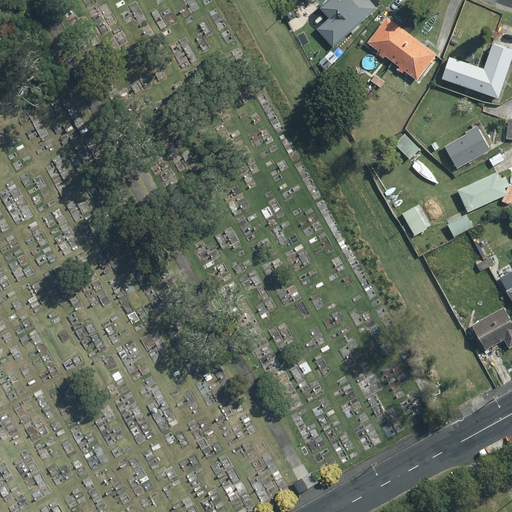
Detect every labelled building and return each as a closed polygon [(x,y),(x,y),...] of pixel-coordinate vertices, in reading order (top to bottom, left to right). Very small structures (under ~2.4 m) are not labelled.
[(322,29),(336,45),(379,7),(371,0),(333,0),(325,8),(334,18),(322,29)] [(394,60),(413,34),(390,16),(371,42),(394,60)] [(511,34),(500,30),(497,40),(511,45),(511,34)] [(413,34),(394,60),(402,66),(400,69),(404,72),(406,69),(419,79),(439,54),(413,34)] [(486,69),(450,57),(444,77),(501,96),(511,63),(511,49),(495,44),(486,69)] [(328,69),(340,57),(334,51),(322,62),(328,69)] [(372,79),(376,83),(380,77),(376,74),(372,79)] [(380,77),(376,83),(382,87),(386,82),(380,77)] [(469,135),(447,146),(458,167),(491,149),(478,126),(467,132),(469,135)] [(408,132),(397,142),(413,161),(425,152),(408,132)] [(494,165),(506,160),(502,151),(490,157),(494,165)] [(504,179),(501,172),(462,190),(472,212),(507,195),(504,201),(510,203),(511,202),(511,183),(509,177),(504,179)] [(417,205),(405,213),(417,235),(430,228),(417,205)] [(450,225),(456,235),(475,225),(469,214),(450,225)] [(484,261),(488,267),(495,263),(492,257),(484,261)] [(488,267),(484,261),(477,265),(481,271),(488,267)] [(511,315),(507,307),(474,325),(488,349),(508,338),(511,344),(511,315)] [(314,471),(295,481),(300,491),(319,481),(314,471)]
